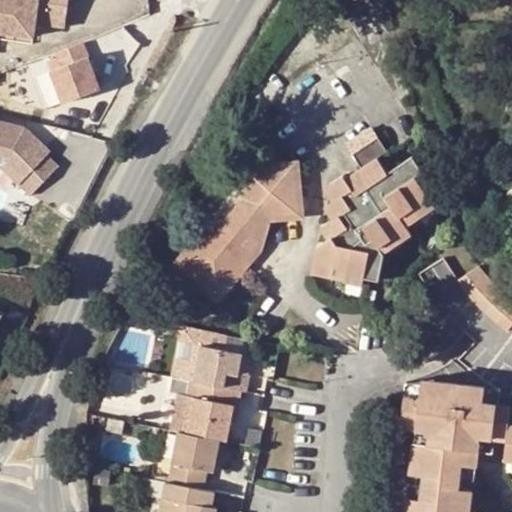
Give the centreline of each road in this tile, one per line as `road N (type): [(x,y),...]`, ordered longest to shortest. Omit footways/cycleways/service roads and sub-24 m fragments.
road 1 (tertiary): [(221,38),(85,290)]
road 2 (residential): [(357,365),(346,327),(295,287),(327,147)]
road 3 (tertiary): [(52,511),(55,390),(85,290)]
road 4 (tertiary): [(85,290),(0,449)]
road 5 (residential): [(357,365),(340,402),(331,511)]
road 6 (residential): [(463,314),(412,354),(357,365)]
